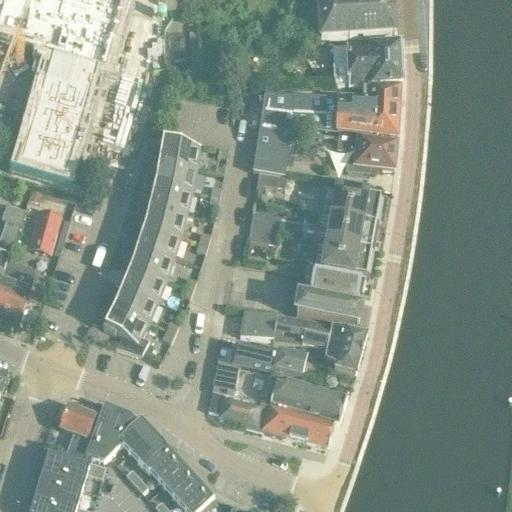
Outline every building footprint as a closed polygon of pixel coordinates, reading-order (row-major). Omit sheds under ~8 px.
[(0,0),(0,40),(37,51),(35,59),(32,67),(49,72),(21,173),(67,186),(74,158),(75,159),(84,128),(83,128),(98,77),(105,79),(122,17),(79,5),(62,0),(60,0),(58,7),(32,0),(0,0)] [(391,0),(316,5),(319,47),(393,43),(391,0)] [(347,93),(401,90),(398,49),(344,52),(344,54),(332,55),(334,92),(347,91),(347,93)] [(364,103),(337,101),(337,105),(338,105),(337,111),(397,115),(398,94),(384,93),(384,95),(364,94),(364,103)] [(264,100),(259,133),(291,137),(322,142),(322,141),(338,143),(388,148),(391,143),(396,143),(397,137),(397,115),(337,111),(338,105),(337,105),(325,105),(325,101),(298,100),(292,101),(264,100)] [(259,133),(255,165),(287,169),(291,137),(259,133)] [(338,143),(337,157),(355,158),(353,172),(393,177),(396,149),(388,148),(338,143)] [(163,146),(159,169),(196,175),(200,151),(163,146)] [(227,165),(228,155),(219,154),(217,164),(227,165)] [(255,165),(253,177),(259,178),(285,182),(287,169),(255,165)] [(193,198),(196,175),(159,169),(155,190),(193,198)] [(259,178),(257,190),(285,194),(286,182),(285,182),(259,178)] [(187,220),(193,198),(155,190),(150,211),(187,220)] [(211,202),(220,204),(222,194),(212,192),(211,202)] [(323,192),(318,219),(332,222),(375,229),(380,202),(337,195),(323,192)] [(31,197),(29,205),(38,208),(41,200),(32,197),(31,197)] [(218,213),(220,204),(211,202),(209,211),(218,213)] [(6,225),(0,242),(0,246),(12,250),(25,215),(7,208),(1,224),(6,225)] [(182,243),(187,220),(150,211),(145,232),(182,243)] [(40,215),(28,255),(51,261),(62,222),(55,219),(40,215)] [(318,219),(314,246),(328,248),(371,256),(375,229),(332,222),(318,219)] [(250,235),(278,239),(280,227),(252,223),(250,235)] [(175,265),(182,243),(145,232),(138,253),(175,265)] [(248,247),(249,247),(276,251),(278,239),(250,235),(248,247)] [(199,248),(209,251),(211,241),(202,239),(199,248)] [(314,246),(308,278),(345,286),(364,290),(365,290),(366,283),(371,256),(328,248),(314,246)] [(206,260),(209,251),(199,248),(197,257),(206,260)] [(167,287),(175,265),(138,253),(132,273),(167,287)] [(0,258),(0,287),(1,283),(7,268),(9,261),(0,258)] [(1,283),(0,287),(0,317),(20,324),(28,303),(25,302),(28,292),(33,277),(7,268),(1,283)] [(159,308),(167,287),(132,273),(124,293),(159,308)] [(241,330),(240,342),(272,345),(272,347),(299,350),(299,353),(324,365),(335,371),(333,376),(354,382),(355,382),(366,341),(353,338),(354,331),(360,332),(363,314),(360,313),(364,290),(345,286),(308,278),(306,278),(304,295),(302,303),(298,303),(294,324),(338,331),(337,333),(332,332),(309,327),(243,318),(241,330)] [(188,284),(185,293),(194,296),(197,287),(188,284)] [(124,293),(115,313),(150,329),(159,308),(124,293)] [(185,293),(181,302),(190,305),(194,296),(185,293)] [(115,313),(105,335),(116,341),(116,339),(122,342),(117,353),(116,352),(115,354),(142,363),(142,361),(148,349),(149,348),(142,345),(150,329),(115,313)] [(167,337),(176,341),(179,332),(171,328),(167,337)] [(172,349),(176,341),(167,337),(163,345),(172,349)] [(236,349),(231,369),(238,371),(272,379),(273,375),(302,382),(307,364),(277,357),(276,359),(236,349)] [(217,366),(212,398),(213,398),(233,403),(238,371),(231,369),(217,366)] [(0,375),(0,401),(1,400),(4,401),(12,380),(0,375)] [(273,399),(270,409),(292,415),(294,416),(293,418),(334,428),(339,429),(347,403),(285,385),(277,387),(273,399)] [(213,398),(208,418),(220,421),(219,424),(245,431),(244,435),(261,439),(262,435),(285,441),(328,452),(334,428),(293,418),(260,409),(245,406),(233,403),(213,398)] [(86,461),(86,462),(91,464),(104,468),(111,461),(104,453),(116,442),(114,440),(132,423),(131,423),(131,422),(105,411),(92,445),(86,461)] [(69,413),(61,433),(76,439),(70,455),(68,461),(84,466),(86,462),(86,461),(92,445),(88,444),(96,423),(69,413)] [(116,442),(104,453),(111,461),(121,451),(129,459),(152,438),(140,425),(136,429),(132,423),(114,440),(116,442)] [(152,438),(129,459),(148,479),(149,478),(171,458),(165,452),(152,438)] [(44,454),(26,511),(76,511),(86,481),(90,469),(90,468),(84,466),(68,461),(44,454)] [(171,458),(149,478),(179,510),(180,511),(205,511),(212,506),(213,505),(200,490),(171,458)] [(105,474),(90,469),(86,481),(102,485),(105,474)] [(132,476),(126,481),(142,499),(148,494),(132,476)]
